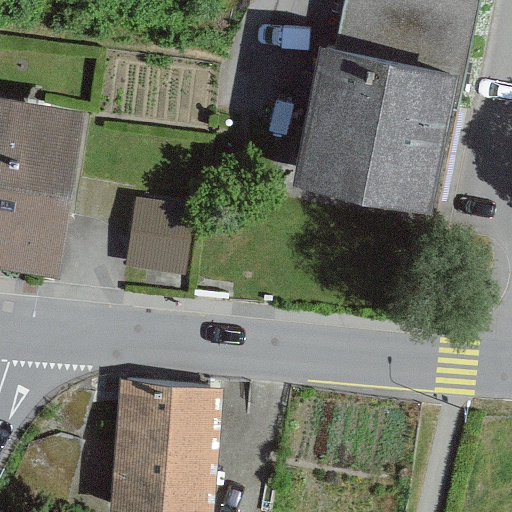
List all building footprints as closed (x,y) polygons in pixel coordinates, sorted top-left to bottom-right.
[(483,7),(451,0),(348,0),(338,49),(329,47),(298,189),(437,219),(483,7)] [(91,115),(0,100),(0,268),(63,279),(91,115)] [(192,210),(133,201),(124,267),(183,275),(192,210)] [(193,287),(193,295),(230,298),(230,291),(193,287)] [(121,389),(113,511),(211,511),(218,395),(121,389)]
